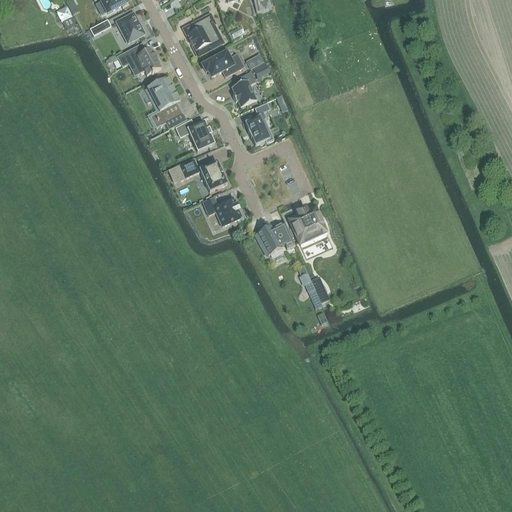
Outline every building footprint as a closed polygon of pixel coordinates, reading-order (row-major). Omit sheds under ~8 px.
[(107,15),(127,5),(124,0),(100,0),(102,2),(101,3),(107,15)] [(54,12),(60,23),(72,17),(66,6),(54,12)] [(139,25),(133,15),(116,24),(128,45),(144,36),(140,29),(141,28),(140,28),(139,26),(139,25)] [(214,25),(210,17),(195,25),(199,32),(188,38),(190,43),(189,43),(192,49),(193,49),(196,53),(209,46),(211,51),(223,45),(213,26),(214,25)] [(107,22),(90,31),(93,38),(111,29),(107,22)] [(151,77),(153,76),(153,75),(161,70),(157,62),(158,61),(154,54),(153,54),(151,50),(146,53),(142,45),(117,59),(122,69),(134,63),(141,75),(144,73),(147,78),(151,76),(151,77)] [(211,79),(222,74),(225,80),(244,70),(237,57),(229,61),(226,54),(202,67),(206,74),(208,73),(211,79)] [(259,56),(246,64),(250,72),(263,65),(259,56)] [(265,65),(253,71),(257,80),(261,78),(270,75),(265,65)] [(238,103),(241,110),(256,103),(249,88),(256,85),(251,74),(240,80),(242,85),(232,90),(235,97),(233,98),(236,104),(238,103)] [(161,128),(165,126),(183,116),(177,105),(180,103),(177,97),(167,79),(146,90),(147,91),(148,91),(151,98),(151,99),(152,99),(155,106),(155,107),(156,106),(159,113),(159,114),(154,116),(156,119),(155,119),(155,120),(156,119),(158,123),(157,123),(158,123),(161,128)] [(245,126),(245,127),(246,126),(249,134),(248,134),(251,140),(252,140),(255,147),(255,148),(256,147),(265,143),(266,145),(274,142),(268,131),(265,132),(261,123),(264,122),(266,121),(264,115),(270,112),(267,106),(254,111),(258,120),(246,125),(245,126)] [(209,133),(208,133),(204,125),(204,124),(203,125),(194,129),(191,122),(176,131),(180,140),(189,136),(197,153),(197,154),(198,154),(198,153),(213,147),(214,147),(213,146),(210,138),(211,138),(210,137),(209,137),(208,134),(209,133)] [(205,170),(203,166),(199,168),(196,162),(196,161),(195,161),(182,167),(181,168),(176,170),(181,182),(186,180),(187,180),(202,173),(211,192),(211,193),(212,193),(226,187),(227,186),(226,185),(223,178),(221,173),(217,166),(217,165),(217,164),(216,165),(205,170)] [(278,165),(267,170),(272,181),(283,176),(278,165)] [(232,199),(217,206),(214,200),(202,205),(208,218),(215,215),(222,229),(241,220),(242,220),(242,219),(239,213),(239,212),(239,211),(238,211),(237,207),(236,206),(233,200),(233,199),(232,199)] [(297,217),(298,217),(289,221),(300,247),(327,235),(315,209),(314,210),(306,213),(305,212),(305,211),(304,212),(298,215),(297,215),(297,216),(297,217)] [(256,236),(268,258),(282,250),(281,247),(284,245),(286,249),(294,246),(287,231),(279,234),(279,235),(275,237),(274,235),(270,228),(256,236)] [(301,278),(305,287),(311,284),(307,275),(301,278)] [(314,290),(321,306),(329,303),(322,286),(314,290)]
